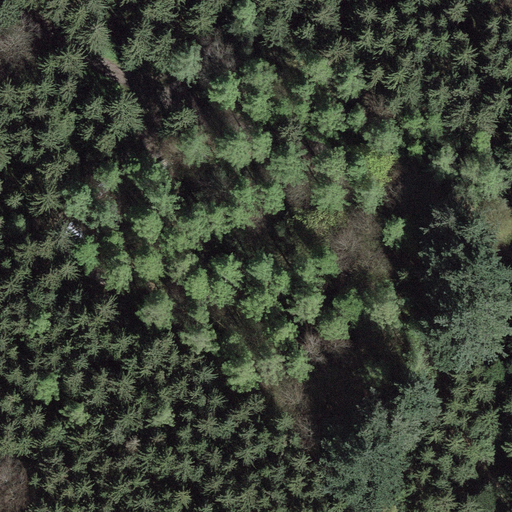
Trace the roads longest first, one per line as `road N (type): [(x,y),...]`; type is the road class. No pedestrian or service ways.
road 1 (track): [(145,95),(410,185),(511,258)]
road 2 (track): [(0,228),(201,119)]
road 3 (track): [(0,3),(145,95)]
road 4 (track): [(145,95),(261,0)]
